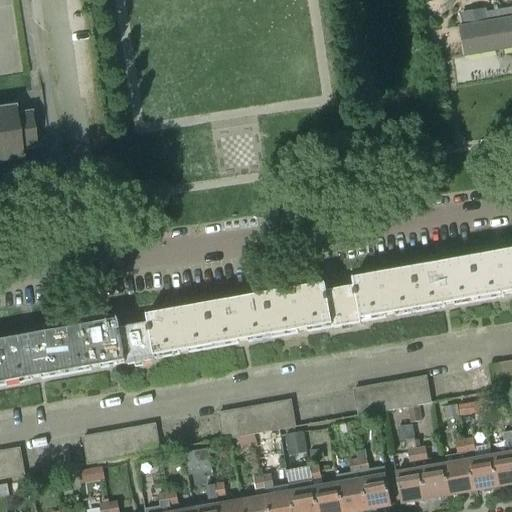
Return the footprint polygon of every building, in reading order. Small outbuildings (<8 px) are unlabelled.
[(459,28),(464,57),(511,48),(511,9),(486,14),(485,11),(461,15),(464,27),(459,28)] [(0,161),(21,158),(20,150),(36,148),(30,113),(15,115),(14,107),(0,109),(0,161)] [(479,300),(511,293),(511,251),(472,258),(479,300)] [(472,258),(412,269),(420,310),(479,300),(472,258)] [(353,279),(354,287),(360,321),(420,310),(412,269),(353,279)] [(325,284),(266,295),(273,336),(333,325),(327,292),(325,284)] [(361,324),(360,321),(354,287),(327,292),(333,325),(334,329),(361,324)] [(214,347),(273,336),(266,295),(206,305),(214,347)] [(146,316),(148,324),(154,357),(214,347),(206,305),(146,316)] [(67,373),(126,362),(120,329),(119,321),(60,331),(67,373)] [(155,361),(154,357),(148,324),(120,329),(126,362),(127,366),(155,361)] [(8,383),(67,373),(60,331),(0,342),(8,383)] [(511,361),(501,364),(506,391),(511,389),(511,361)] [(493,393),(506,391),(501,364),(489,366),(493,393)] [(426,377),(414,379),(419,406),(431,404),(426,377)] [(419,406),(414,379),(402,381),(407,408),(408,408),(419,406)] [(402,381),(390,383),(395,410),(407,408),(402,381)] [(382,413),(395,410),(390,383),(378,385),(382,413)] [(378,385),(365,388),(370,415),(382,413),(378,385)] [(358,417),(370,415),(365,388),(353,390),(358,417)] [(493,398),(495,410),(507,408),(505,396),(493,398)] [(291,401),(279,403),(283,430),(296,428),(291,401)] [(283,430),(279,403),(266,405),(271,432),(283,430)] [(266,405),(254,407),(259,434),(271,432),(266,405)] [(482,405),(473,406),(474,415),(483,414),(482,405)] [(421,421),(419,406),(408,408),(410,423),(421,421)] [(456,406),(444,408),(446,418),(458,416),(456,406)] [(242,409),(247,436),(255,435),(259,434),(254,407),(242,409)] [(467,407),(459,408),(460,417),(468,416),(467,407)] [(242,409),(230,412),(235,439),(242,437),(247,436),(242,409)] [(222,441),(235,439),(230,412),(218,414),(222,441)] [(155,425),(143,427),(148,454),(160,452),(155,425)] [(351,432),(350,425),(340,427),(341,433),(351,432)] [(131,429),(136,456),(148,454),(143,427),(131,429)] [(131,429),(119,431),(123,458),(136,456),(131,429)] [(106,433),(111,460),(123,458),(119,431),(106,433)] [(106,433),(94,435),(99,463),(111,460),(106,433)] [(301,433),(285,436),(288,452),(304,450),(301,433)] [(87,465),(99,463),(94,435),(82,438),(87,465)] [(247,436),(242,437),(244,446),(256,444),(255,435),(247,436)] [(474,452),(474,450),(472,440),(464,441),(466,454),(474,452)] [(458,455),(466,454),(464,441),(456,443),(458,455)] [(20,448),(8,451),(13,478),(25,476),(20,448)] [(419,462),(427,461),(425,448),(417,450),(419,462)] [(208,450),(185,453),(187,465),(210,462),(208,450)] [(410,464),(419,462),(417,450),(408,451),(410,464)] [(0,451),(0,477),(0,480),(13,478),(8,451),(0,451)] [(311,464),(323,462),(321,451),(310,452),(311,464)] [(364,452),(355,453),(357,460),(365,459),(364,452)] [(511,453),(491,457),(496,487),(511,484),(511,453)] [(468,461),(473,492),(496,487),(491,457),(468,461)] [(368,472),(368,471),(366,459),(365,459),(357,460),(359,474),(368,472)] [(352,475),(359,474),(357,460),(349,462),(352,473),(352,475)] [(443,466),(448,496),(473,492),(468,461),(443,466)] [(420,470),(425,500),(448,496),(443,466),(420,470)] [(425,500),(420,470),(395,474),(401,504),(425,500)] [(90,483),(87,471),(78,473),(80,485),(90,483)] [(264,490),(273,489),(270,476),(262,477),(264,490)] [(360,480),(365,511),(391,506),(386,476),(360,480)] [(256,491),(264,490),(262,477),(254,479),(256,491)] [(359,511),(365,511),(360,480),(337,484),(342,511),(359,511)] [(216,499),(225,497),(223,484),(214,486),(216,499)] [(342,511),(337,484),(318,488),(322,511),(342,511)] [(322,511),(318,488),(289,493),(292,511),(322,511)] [(169,507),(177,505),(175,493),(167,494),(169,507)] [(292,511),(289,493),(265,497),(267,511),(292,511)] [(169,507),(167,494),(159,496),(161,507),(161,508),(169,507)] [(267,511),(265,497),(241,502),(242,511),(267,511)] [(242,511),(241,502),(217,506),(218,511),(242,511)] [(109,504),(110,511),(118,511),(117,503),(109,504)]
